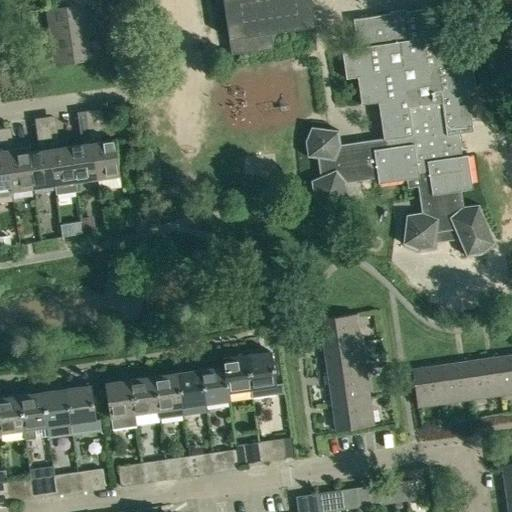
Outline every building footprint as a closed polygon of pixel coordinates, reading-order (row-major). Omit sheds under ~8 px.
[(215,0),(216,4),(223,3),(231,55),(273,49),(271,33),(314,26),(310,0),(215,0)] [(46,9),(51,41),(86,36),(95,35),(93,23),(85,25),(82,5),(60,8),(46,9)] [(338,131),(329,130),(311,127),(305,142),(307,157),(317,158),(320,177),(310,181),(313,196),(323,208),(348,197),(346,183),(377,178),(378,184),(406,180),(407,188),(418,187),(421,213),(406,215),(402,244),(418,251),(434,248),(435,243),(459,240),(466,257),(482,254),(495,244),(478,205),(463,207),(460,191),(472,189),(467,155),(462,156),(458,134),(473,132),(467,90),(475,89),(471,60),(460,62),(456,34),(444,35),(440,7),(405,12),(406,17),(390,19),(390,15),(353,20),(357,48),(342,50),(346,79),(357,77),(361,105),(378,103),(383,139),(340,145),(338,131)] [(89,52),(86,36),(51,41),(54,66),(88,60),(89,64),(99,63),(97,51),(89,52)] [(101,136),(101,135),(100,130),(105,129),(102,110),(87,112),(89,130),(90,137),(101,136)] [(12,191),(33,188),(28,153),(28,148),(14,149),(6,150),(5,145),(13,144),(11,128),(1,129),(10,191),(12,191)] [(0,197),(11,196),(12,196),(12,191),(10,191),(1,129),(0,129),(0,197)] [(90,137),(89,130),(79,132),(80,139),(90,137)] [(58,142),(57,136),(46,137),(47,144),(58,142)] [(47,144),(46,137),(37,139),(38,145),(47,144)] [(120,187),(119,176),(116,157),(114,140),(102,142),(91,143),(97,179),(98,179),(99,190),(120,187)] [(81,145),(70,146),(75,182),(97,179),(91,143),(81,145)] [(76,192),(75,182),(70,146),(59,148),(48,150),(53,185),(54,185),(55,194),(76,192)] [(38,151),(28,153),(33,188),(53,185),(48,150),(38,151)] [(320,319),(324,348),(360,343),(356,314),(320,319)] [(365,370),(360,343),(324,348),(328,376),(365,370)] [(270,352),(246,355),(251,390),(275,386),(270,352)] [(223,358),(228,393),(251,390),(246,355),(223,358)] [(511,355),(496,358),(501,395),(511,393),(511,355)] [(222,367),(200,370),(205,404),(229,401),(228,393),(223,358),(221,359),(222,367)] [(468,362),(473,399),(501,395),(496,358),(468,362)] [(468,362),(440,366),(445,403),(473,399),(468,362)] [(417,407),(445,403),(440,366),(412,370),(417,407)] [(205,404),(200,370),(175,373),(181,416),(206,413),(205,404)] [(369,398),(365,370),(328,376),(332,404),(369,398)] [(175,373),(153,377),(158,411),(159,419),(181,416),(175,373)] [(153,377),(130,380),(135,414),(158,411),(153,377)] [(135,414),(130,380),(105,383),(112,429),(136,426),(135,414)] [(67,389),(72,423),(79,422),(94,420),(89,386),(79,387),(67,389)] [(72,423),(67,389),(43,392),(48,426),(46,426),(48,438),(72,435),(70,423),(72,423)] [(48,426),(43,392),(20,395),(24,429),(23,430),(24,439),(36,438),(35,428),(46,426),(48,426)] [(24,429),(20,395),(0,398),(0,427),(1,432),(23,430),(24,429)] [(373,426),(369,398),(332,404),(336,431),(373,426)] [(269,441),(272,461),(285,459),(282,439),(269,441)] [(272,461),(269,441),(258,443),(261,462),(272,461)] [(235,446),(238,466),(248,464),(246,445),(235,446)] [(214,473),(225,471),(222,452),(212,453),(214,473)] [(191,476),(202,475),(199,455),(188,457),(191,476)] [(167,480),(178,478),(175,459),(165,460),(167,480)] [(141,463),(144,483),(155,482),(152,462),(141,463)] [(511,464),(502,466),(506,494),(511,492),(511,464)] [(120,487),(131,485),(128,465),(117,467),(120,487)] [(79,492),(91,490),(88,471),(77,472),(79,492)] [(56,495),(67,493),(65,474),(54,475),(56,495)] [(33,498),(44,497),(41,477),(30,479),(33,498)] [(9,502),(20,500),(17,480),(6,482),(9,502)] [(414,480),(403,482),(405,501),(416,500),(414,480)] [(390,484),(379,485),(382,505),(393,503),(390,484)] [(366,487),(356,488),(358,508),(369,506),(366,487)] [(343,490),(332,492),(335,511),(346,510),(343,490)] [(321,511),(319,494),(309,495),(311,511),(321,511)]
